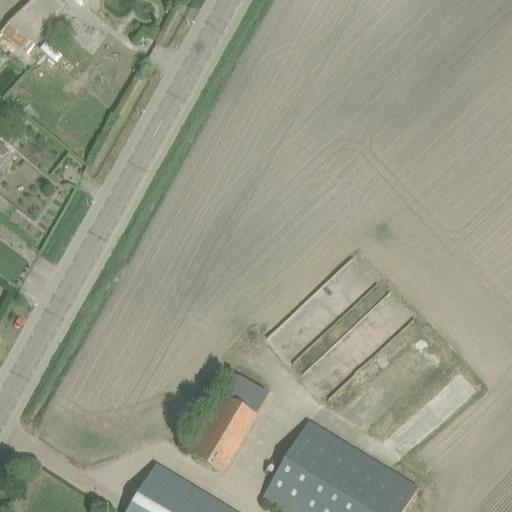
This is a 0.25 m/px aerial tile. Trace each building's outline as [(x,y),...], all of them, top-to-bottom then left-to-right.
[(34,0),(9,24),(1,34),(27,55),(66,6),(58,0),(72,0),(80,7),(86,0),(34,0)] [(0,166),(9,154),(0,146),(0,166)] [(234,374),(186,453),(222,475),(269,395),(234,374)] [(263,500),(284,511),(404,511),(420,486),(311,421),(263,500)] [(128,511),(229,511),(157,467),(128,511)]
